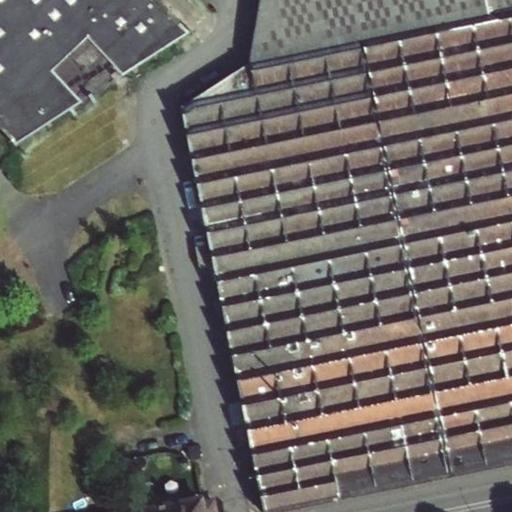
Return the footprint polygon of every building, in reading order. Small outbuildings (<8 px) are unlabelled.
[(0,0),(0,120),(20,142),(123,76),(191,33),(161,0),(0,0)] [(216,275),(511,213),(511,0),(282,0),(286,56),(250,63),(251,60),(181,107),(216,275)] [(286,56),(282,0),(268,0),(266,7),(251,60),(250,63),(286,56)] [(274,511),(446,476),(511,462),(511,213),(216,275),(265,511),(274,511)] [(145,511),(215,511),(213,501),(203,503),(201,498),(180,502),(179,495),(166,498),(168,505),(145,510),(145,511)]
